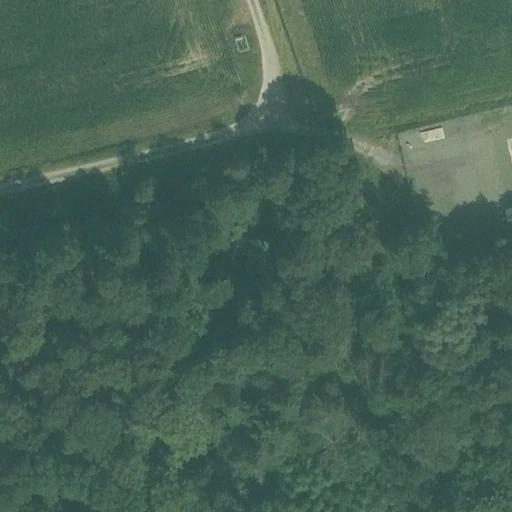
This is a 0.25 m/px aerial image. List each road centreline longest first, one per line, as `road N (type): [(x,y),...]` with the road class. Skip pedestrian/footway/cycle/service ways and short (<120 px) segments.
road 1 (track): [(0,194),(282,119),(244,0)]
road 2 (track): [(282,119),(404,162)]
